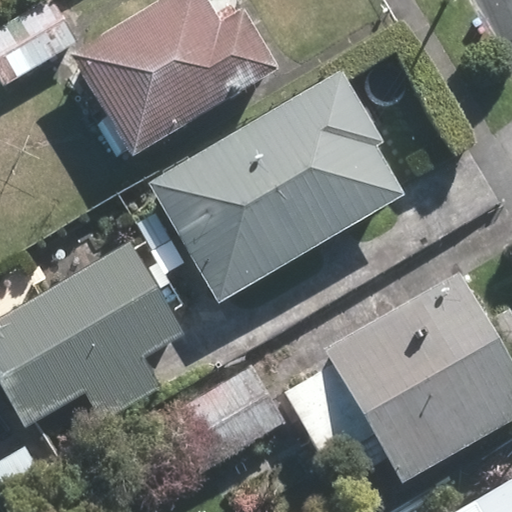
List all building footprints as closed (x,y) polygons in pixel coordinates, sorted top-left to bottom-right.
[(77,42),(50,0),(36,0),(0,22),(0,87),(1,89),(77,42)] [(126,159),(276,72),(239,10),(211,26),(196,0),(169,0),(67,59),(126,159)] [(341,76),(146,187),(214,305),(399,201),(372,153),(382,148),(341,76)] [(101,425),(161,390),(143,360),(178,339),(123,248),(0,320),(0,400),(19,433),(84,395),(101,425)] [(329,366),(281,393),(322,466),(370,440),(395,486),(511,421),(511,326),(505,313),(480,327),(452,276),(319,349),(329,366)] [(287,424),(250,366),(163,420),(200,478),(287,424)] [(511,511),(511,469),(436,511),(511,511)]
